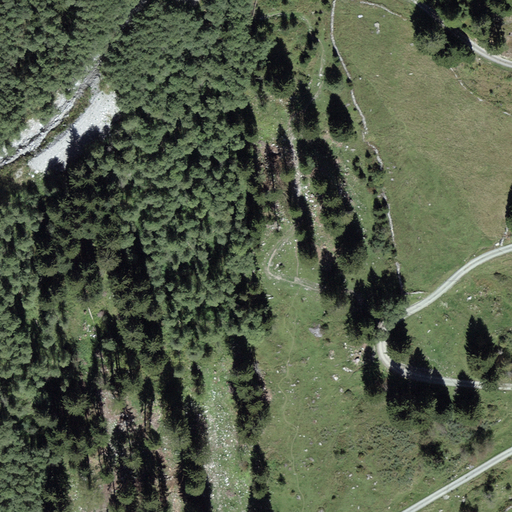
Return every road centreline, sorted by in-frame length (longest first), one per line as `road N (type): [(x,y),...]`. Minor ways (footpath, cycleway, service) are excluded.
road 1 (track): [(511,385),(397,370),(382,353),(385,332)]
road 2 (track): [(385,332),(469,266),(511,248)]
